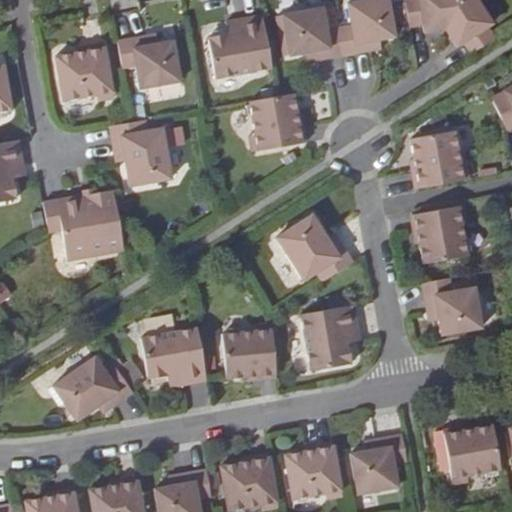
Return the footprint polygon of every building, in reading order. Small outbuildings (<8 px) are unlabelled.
[(371,0),(348,4),(352,27),(356,54),(371,52),(370,42),(380,40),(395,38),(389,0),(371,0)] [(404,0),(409,27),(423,25),(425,34),(445,30),(457,0),(404,0)] [(493,24),(477,0),(457,0),(445,30),(457,47),(465,42),(472,54),(496,38),(488,28),(493,24)] [(331,59),(326,31),(322,8),(281,16),(289,56),(304,54),(314,51),(316,61),(331,59)] [(271,69),(262,16),(237,19),(239,32),(228,33),(208,37),(215,78),(271,69)] [(239,32),(237,19),(226,22),(228,33),(239,32)] [(352,27),(338,29),(343,57),(356,54),(352,27)] [(343,57),(338,29),(326,31),(331,59),(343,57)] [(157,34),(146,36),(149,45),(159,43),(157,34)] [(146,36),(131,39),(136,66),(140,89),(181,82),(173,41),(159,43),(149,45),(146,36)] [(131,39),(118,41),(123,68),(136,66),(131,39)] [(382,49),(380,40),(370,42),(371,52),(382,49)] [(71,53),(71,48),(55,52),(63,96),(112,86),(105,47),(85,51),(71,53)] [(314,51),(304,54),(305,64),(316,61),(314,51)] [(0,106),(11,104),(3,65),(0,66),(0,106)] [(511,85),(501,91),(503,93),(491,99),(503,124),(511,119),(511,85)] [(276,96),(249,101),(258,151),(297,144),(293,123),(291,110),(295,109),(292,94),(276,96)] [(147,131),(145,120),(133,122),(109,126),(114,151),(124,149),(125,160),(129,186),(171,179),(162,128),(147,131)] [(411,174),(415,189),(458,181),(450,131),(410,139),(414,159),(417,172),(411,174)] [(23,165),(19,140),(0,143),(0,201),(17,198),(13,178),(11,167),(23,165)] [(115,161),(125,160),(124,149),(114,151),(115,161)] [(409,160),(411,174),(417,172),(414,159),(409,160)] [(25,176),(23,165),(11,167),(13,178),(25,176)] [(126,249),(113,189),(43,202),(49,232),(62,230),(68,259),(126,249)] [(462,257),(453,208),(409,215),(412,230),(417,230),(418,243),(422,264),(462,257)] [(316,272),(323,281),(353,261),(339,241),(330,246),(326,237),(311,214),(274,238),(304,280),(316,272)] [(330,246),(339,241),(333,232),(326,237),(330,246)] [(451,291),(449,279),(421,284),(424,295),(451,291)] [(452,291),(451,291),(424,295),(426,311),(436,309),(438,320),(441,335),(481,328),(473,287),(452,291)] [(346,332),(357,331),(353,305),(301,313),(309,371),(350,365),(348,344),(346,332)] [(436,309),(426,311),(429,322),(438,320),(436,309)] [(206,381),(196,327),(139,338),(147,378),(167,375),(180,373),(182,385),(206,381)] [(276,373),(271,329),(221,333),(224,374),(246,371),(260,370),(260,374),(276,373)] [(359,342),(357,331),(346,332),(348,344),(359,342)] [(132,391),(112,362),(103,368),(94,356),(51,385),(76,420),(98,405),(107,399),(112,406),(132,391)] [(180,373),(167,375),(169,387),(182,385),(180,373)] [(107,399),(98,405),(104,412),(112,406),(107,399)] [(450,473),(499,465),(492,426),(470,429),(458,431),(457,427),(442,429),(450,473)] [(393,464),(405,461),(400,434),(388,436),(393,464)] [(397,486),(393,464),(388,436),(372,439),(375,449),(363,450),(349,453),(356,494),(397,486)] [(361,441),(363,450),(375,449),(372,439),(361,441)] [(291,493),(339,485),(332,441),(317,444),(317,449),(305,451),(284,453),(291,493)] [(227,505),(276,497),(268,453),(252,455),(253,460),(239,462),(219,465),(227,505)] [(199,499),(210,496),(205,469),(193,471),(199,499)] [(200,511),(199,499),(193,471),(177,474),(179,483),(169,485),(154,487),(158,511),(200,511)] [(167,475),(169,485),(179,483),(177,474),(167,475)] [(90,511),(142,511),(136,476),(121,479),(121,483),(108,485),(87,488),(90,511)] [(26,511),(76,511),(72,487),(57,490),(58,495),(45,497),(24,500),(26,511)]
